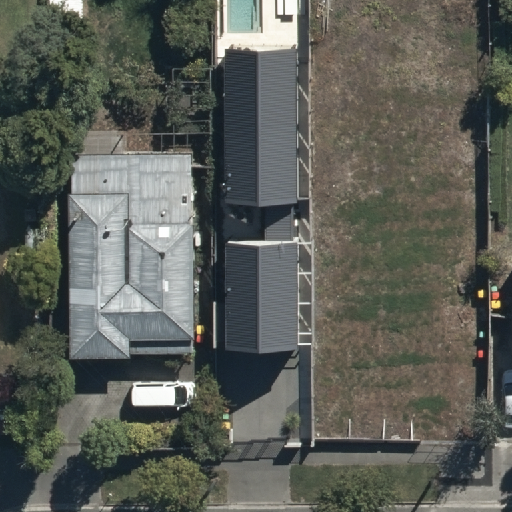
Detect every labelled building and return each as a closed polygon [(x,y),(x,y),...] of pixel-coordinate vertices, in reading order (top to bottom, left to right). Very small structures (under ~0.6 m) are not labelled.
[(291,190),(291,39),(224,39),(224,190),(291,190)] [(486,102),(444,101),(446,196),(487,195),(486,102)] [(71,150),(75,353),(195,351),(191,147),(71,150)] [(418,208),(349,209),(350,254),(315,255),(316,387),(438,385),(436,223),(418,223),(418,208)] [(292,331),(292,230),(226,230),(227,332),(292,331)]
